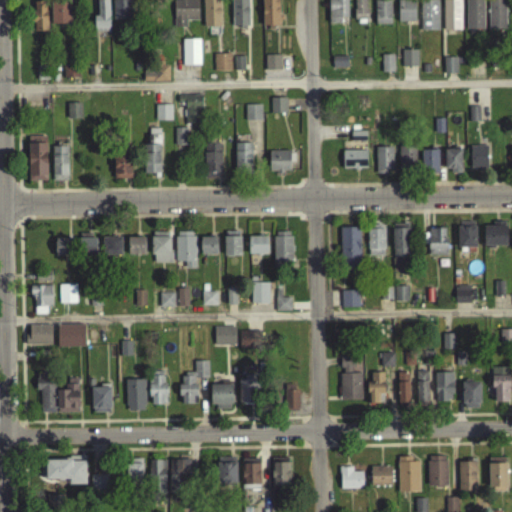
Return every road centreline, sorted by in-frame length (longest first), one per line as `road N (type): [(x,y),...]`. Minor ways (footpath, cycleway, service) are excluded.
road 1 (residential): [(320,511),(309,0)]
road 2 (residential): [(511,195),(0,205)]
road 3 (residential): [(9,511),(3,0)]
road 4 (residential): [(511,432),(0,438)]
